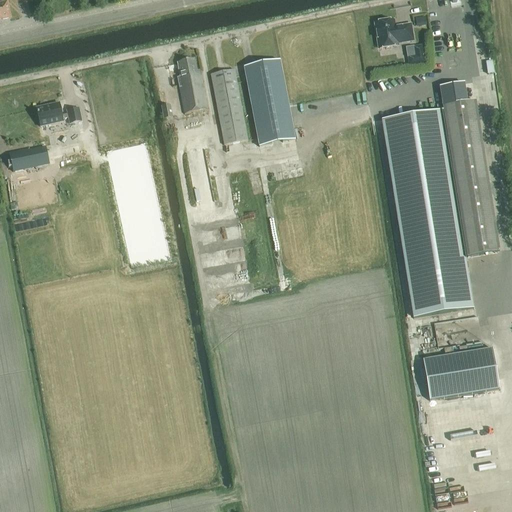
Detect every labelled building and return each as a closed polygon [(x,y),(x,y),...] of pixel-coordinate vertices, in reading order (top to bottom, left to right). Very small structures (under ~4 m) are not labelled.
[(0,20),(10,18),(7,3),(0,4),(0,20)] [(428,25),(429,16),(418,15),(418,25),(428,25)] [(415,42),(412,24),(396,27),(395,20),(373,23),(378,51),(399,47),(399,45),(415,42)] [(426,65),(423,45),(413,47),(414,56),(407,57),(409,67),(426,65)] [(183,115),(206,110),(200,75),(199,75),(199,71),(196,71),(194,60),(177,64),(178,69),(176,70),(177,74),(179,75),(180,78),(176,79),(183,115)] [(259,148),(295,141),(280,62),(244,69),(245,74),(241,75),(242,81),(246,81),(259,148)] [(486,75),(494,74),(492,62),(485,63),(486,75)] [(235,71),(210,75),(224,146),(248,142),(235,71)] [(382,121),(413,319),(473,309),(465,258),(499,253),(475,102),(460,104),(457,85),(440,88),(444,111),(382,121)] [(79,110),(67,112),(67,115),(62,116),(59,104),(36,109),(40,128),(63,123),(62,120),(68,119),(69,125),(81,122),(79,110)] [(172,119),(170,106),(161,107),(164,120),(172,119)] [(49,165),(46,148),(20,153),(24,170),(49,165)] [(492,350),(423,361),(430,402),(499,390),(492,350)] [(461,414),(462,427),(488,425),(487,412),(461,414)]
